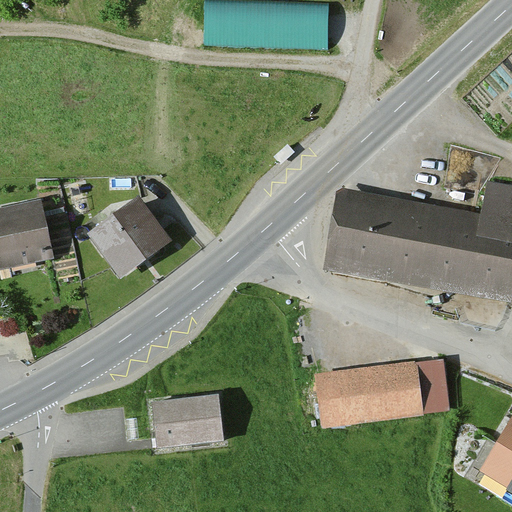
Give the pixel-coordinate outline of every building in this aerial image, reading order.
[(476,216),(335,190),(320,270),(506,305),(511,273),(511,190),(482,185),(476,216)] [(82,231),(114,276),(164,240),(131,196),(82,231)] [(0,274),(47,263),(32,204),(0,212),(0,274)] [(436,366),(310,380),(315,430),(441,415),(436,366)] [(148,448),(213,444),(210,398),(145,403),(148,442),(148,448)] [(511,424),(506,421),(472,475),(511,499),(511,424)] [(136,422),(124,423),(126,446),(137,445),(136,422)]
